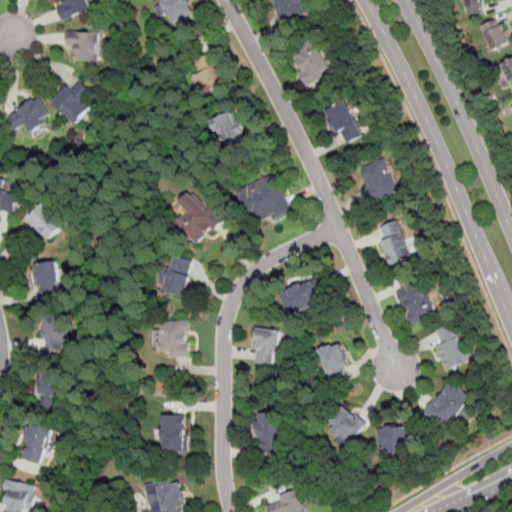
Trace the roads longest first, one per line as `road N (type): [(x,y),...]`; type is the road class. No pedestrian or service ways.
road 1 (residential): [(227,0),(308,155),(398,371)]
road 2 (primary): [(366,0),(433,129),(511,322)]
road 3 (residential): [(339,227),(268,261),(230,306),(223,445),(232,511)]
road 4 (primary): [(511,233),(405,0)]
